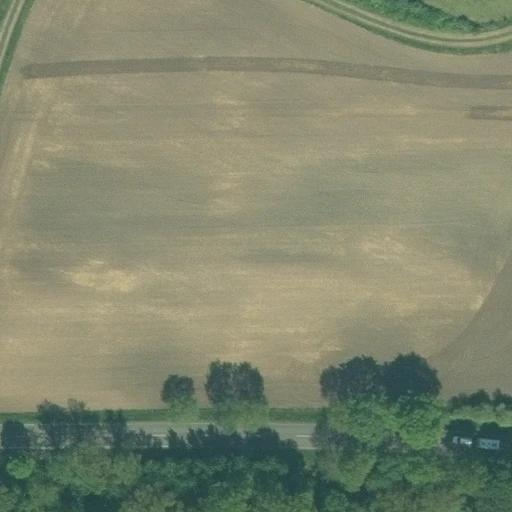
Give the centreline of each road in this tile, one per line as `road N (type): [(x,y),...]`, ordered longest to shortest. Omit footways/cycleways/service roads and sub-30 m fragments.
road 1 (tertiary): [(511,449),(350,435),(0,437)]
road 2 (track): [(334,0),(397,29),(466,32),(511,21)]
